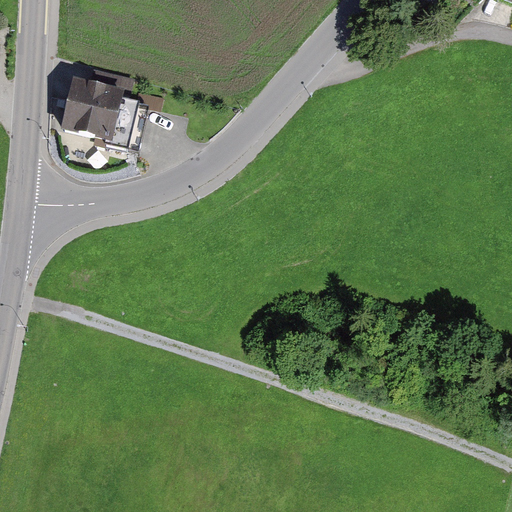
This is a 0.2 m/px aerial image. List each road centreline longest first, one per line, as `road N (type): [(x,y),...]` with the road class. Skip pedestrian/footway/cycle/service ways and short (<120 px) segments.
road 1 (track): [(511,468),(60,308),(11,299)]
road 2 (residential): [(370,0),(242,137),(180,185),(105,204),(21,203)]
road 3 (tertiary): [(35,0),(21,203)]
road 4 (tertiary): [(21,203),(0,363)]
